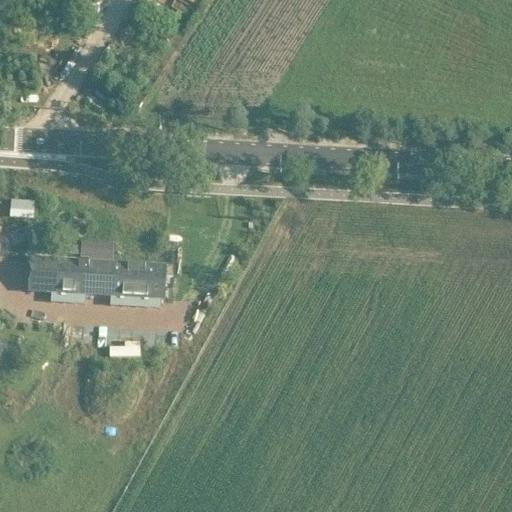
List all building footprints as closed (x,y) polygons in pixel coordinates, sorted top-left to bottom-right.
[(54,239),(55,226),(34,224),(33,238),(54,239)] [(114,245),(88,243),(88,259),(113,260),(114,245)] [(51,263),(50,295),(90,297),(91,265),(51,263)] [(166,269),(111,266),(110,298),(164,301),(166,269)] [(137,360),(140,349),(120,344),(117,355),(137,360)]
